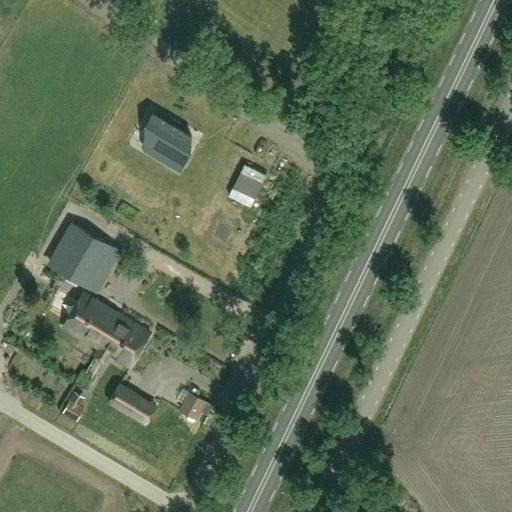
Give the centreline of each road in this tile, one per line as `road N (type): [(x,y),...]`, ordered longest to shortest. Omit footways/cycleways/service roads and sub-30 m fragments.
road 1 (unclassified): [(184,511),(329,212),(332,191),(325,170),(83,0)]
road 2 (primary): [(249,511),(496,0)]
road 3 (unclassified): [(315,511),(511,104)]
